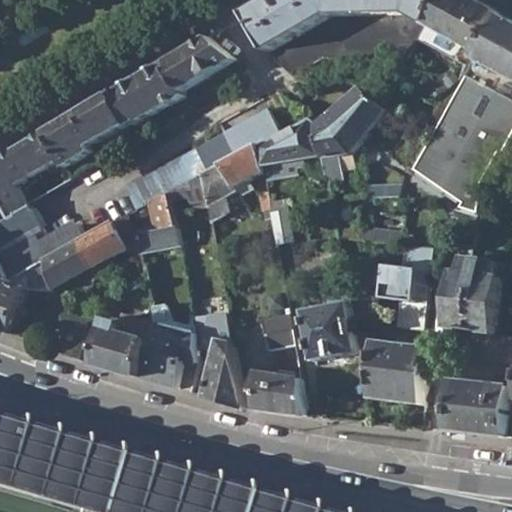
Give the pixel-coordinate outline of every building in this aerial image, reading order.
[(411,17),(427,25),(439,0),(271,0),(248,14),(271,53),(331,17),(411,17)] [(478,57),(501,14),(493,10),(475,0),(439,0),(427,25),(418,40),(455,60),(459,59),(460,63),(471,69),(478,57)] [(478,57),(511,75),(511,19),(509,18),(501,14),(478,57)] [(331,17),(271,53),(279,66),(293,78),(320,59),(407,60),(418,40),(427,25),(411,17),(331,17)] [(0,223),(31,205),(29,203),(19,185),(64,160),(67,167),(95,151),(92,146),(97,142),(134,123),(136,126),(186,96),(184,93),(241,59),(212,36),(0,160),(0,223)] [(501,151),(511,129),(511,75),(478,57),(471,69),(431,143),(434,145),(484,180),(486,181),(501,151)] [(319,124),(325,158),(326,159),(330,183),(347,180),(344,156),(355,154),(389,112),(360,88),(319,124)] [(207,177),(226,167),(262,148),(282,136),(269,111),(127,188),(140,213),(156,204),(173,195),(190,186),(207,177)] [(266,166),(325,158),(319,124),(312,119),(282,136),(262,148),(266,166)] [(511,138),(511,129),(501,151),(505,153),(511,138)] [(480,218),(484,180),(434,145),(416,174),(460,203),(462,200),(467,202),(462,211),(480,218)] [(262,148),(226,167),(239,186),(240,187),(267,170),(266,166),(262,148)] [(226,167),(207,177),(212,205),(215,220),(231,211),(229,197),(241,190),(240,187),(239,186),(226,167)] [(195,211),(212,205),(207,177),(190,186),(195,211)] [(259,180),(265,213),(274,211),(268,177),(259,180)] [(370,186),(371,197),(403,196),(404,185),(370,186)] [(156,204),(159,223),(162,231),(180,228),(173,195),(156,204)] [(323,198),(325,210),(335,208),(332,196),(323,198)] [(40,234),(0,255),(0,248),(41,222),(31,205),(0,223),(0,287),(11,281),(13,281),(35,269),(51,260),(83,244),(88,241),(80,225),(45,244),(40,234)] [(275,215),(281,246),(298,243),(292,212),(275,215)] [(129,219),(119,224),(133,249),(138,250),(139,255),(144,254),(141,235),(138,236),(134,229),(129,219)] [(159,223),(134,229),(138,236),(141,235),(162,231),(159,223)] [(119,224),(118,225),(88,241),(83,244),(97,269),(110,262),(133,249),(119,224)] [(341,240),(404,246),(405,233),(338,227),(341,240)] [(184,246),(180,228),(162,231),(141,235),(144,254),(184,246)] [(96,277),(97,269),(83,244),(51,260),(58,290),(67,285),(87,274),(91,280),(96,277)] [(404,326),(431,330),(440,248),(413,245),(410,267),(390,265),(386,299),(406,301),(404,326)] [(459,271),(454,326),(464,328),(483,331),(498,333),(505,276),(498,275),(500,261),(475,257),(468,256),(466,272),(459,271)] [(324,273),(336,271),(346,269),(344,257),(300,265),(302,277),(324,273)] [(59,293),(58,290),(51,260),(35,269),(42,297),(59,293)] [(112,270),(110,262),(97,269),(96,277),(112,270)] [(318,362),(362,354),(356,325),(346,269),(336,271),(340,291),(342,291),(344,306),(309,313),(318,362)] [(327,288),(324,273),(302,277),(305,291),(327,288)] [(32,289),(13,281),(11,281),(0,287),(0,329),(14,335),(32,289)] [(67,285),(58,290),(59,293),(61,303),(71,348),(74,358),(89,362),(92,321),(75,321),(67,285)] [(160,325),(202,333),(201,326),(175,321),(170,304),(156,307),(160,325)] [(201,326),(202,333),(202,337),(216,340),(211,307),(197,309),(201,326)] [(266,318),(272,351),(299,346),(293,313),(266,318)] [(125,334),(156,342),(160,325),(129,317),(127,326),(125,334)] [(106,367),(147,379),(156,342),(125,334),(127,326),(112,321),(101,366),(106,367)] [(160,325),(156,342),(147,379),(181,389),(188,364),(189,360),(203,364),(202,337),(202,333),(160,325)] [(368,326),(356,325),(362,354),(369,353),(369,343),(368,326)] [(462,354),(479,357),(483,331),(464,328),(462,354)] [(479,357),(497,359),(500,333),(498,333),(483,331),(479,357)] [(497,359),(511,361),(511,334),(500,333),(497,359)] [(232,404),(248,409),(237,343),(222,340),(209,397),(232,404)] [(367,366),(378,367),(380,342),(369,343),(369,353),(362,354),(363,363),(367,363),(367,366)] [(378,367),(378,383),(377,400),(402,403),(429,406),(436,348),(380,342),(378,367)] [(304,416),(313,417),(304,371),(298,372),(299,378),(265,373),(260,410),(281,413),(304,416)] [(481,434),(509,437),(511,402),(511,385),(459,380),(454,432),(481,434)] [(370,399),(377,400),(378,383),(367,382),(370,399)] [(0,479),(111,511),(321,511),(0,417),(0,479)]
